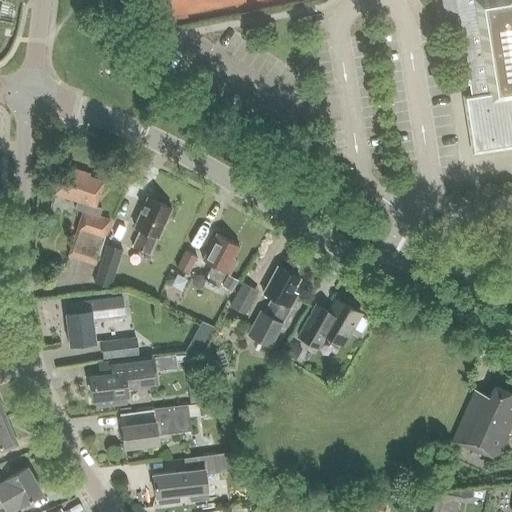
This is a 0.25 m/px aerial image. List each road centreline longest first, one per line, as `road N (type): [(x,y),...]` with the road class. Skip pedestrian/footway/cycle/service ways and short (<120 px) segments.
road 1 (unclassified): [(511,335),(375,269),(166,144),(27,94)]
road 2 (residential): [(109,511),(56,428),(18,319),(27,94)]
